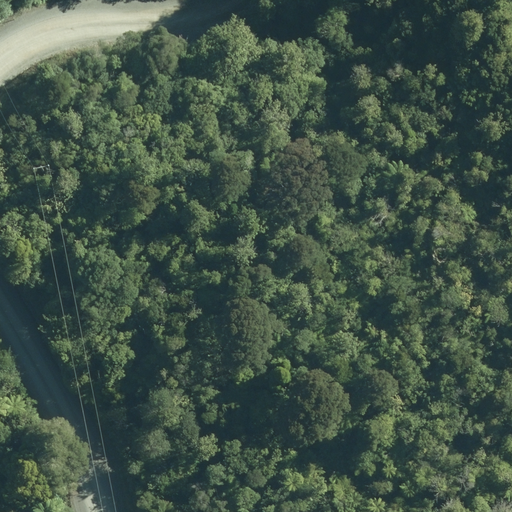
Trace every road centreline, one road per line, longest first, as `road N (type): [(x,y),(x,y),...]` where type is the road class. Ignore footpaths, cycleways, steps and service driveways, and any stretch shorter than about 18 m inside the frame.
road 1 (unclassified): [(235,0),(212,11),(88,21),(0,60)]
road 2 (unclassified): [(0,296),(92,456),(110,511)]
